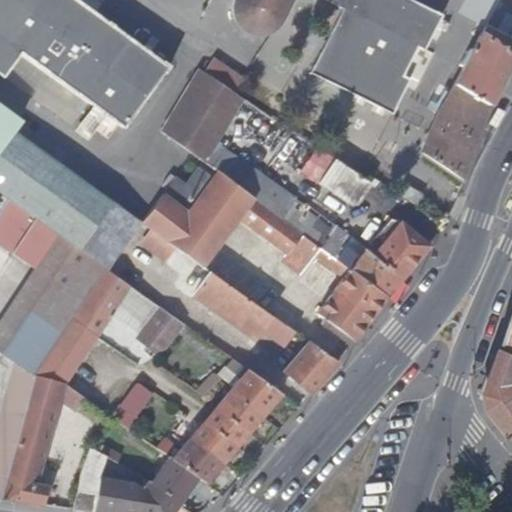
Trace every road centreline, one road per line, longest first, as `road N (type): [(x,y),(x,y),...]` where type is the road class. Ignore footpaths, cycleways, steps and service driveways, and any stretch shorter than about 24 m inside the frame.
road 1 (secondary): [(511,141),(450,286),(255,511)]
road 2 (secondary): [(446,415),(511,251)]
